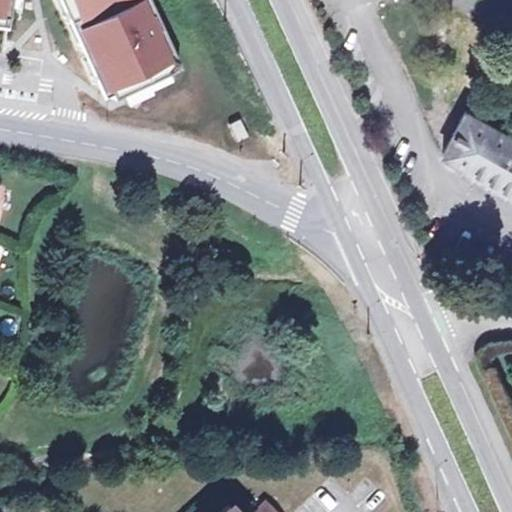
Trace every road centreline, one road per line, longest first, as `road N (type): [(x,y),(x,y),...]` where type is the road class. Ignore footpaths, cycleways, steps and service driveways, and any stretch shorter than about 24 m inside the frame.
road 1 (tertiary): [(0,129),(177,164),(316,230),(352,229)]
road 2 (secondary): [(510,511),(377,217)]
road 3 (secondary): [(352,229),(471,511)]
road 4 (residential): [(353,0),(353,21),(424,165),(449,193),(511,227)]
road 5 (secondary): [(247,0),(352,229)]
road 6 (secondary): [(377,217),(278,0)]
